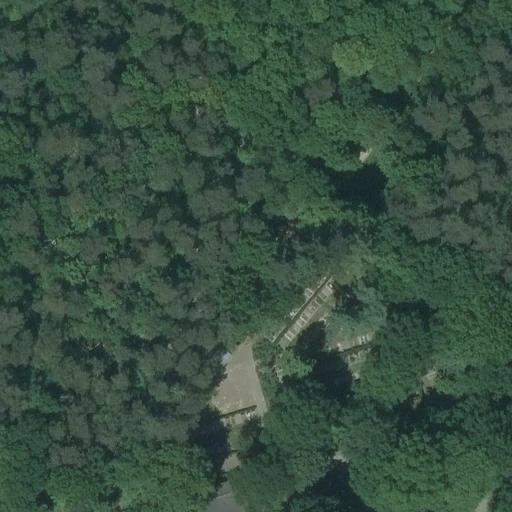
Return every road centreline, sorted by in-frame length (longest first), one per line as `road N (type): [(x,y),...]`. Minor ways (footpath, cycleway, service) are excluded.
road 1 (track): [(292,225),(138,381),(53,511)]
road 2 (track): [(482,0),(435,48),(381,129),(292,225)]
